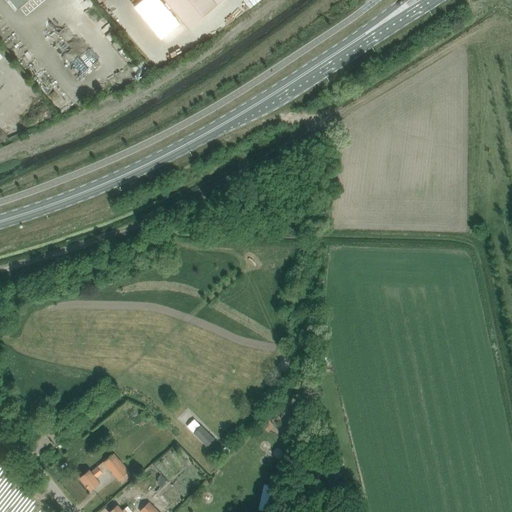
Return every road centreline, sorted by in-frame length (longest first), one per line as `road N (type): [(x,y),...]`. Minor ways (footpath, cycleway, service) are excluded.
road 1 (primary): [(364,33),(195,139),(119,178),(0,221)]
road 2 (unknown): [(14,25),(69,94),(91,90),(111,69),(69,0)]
